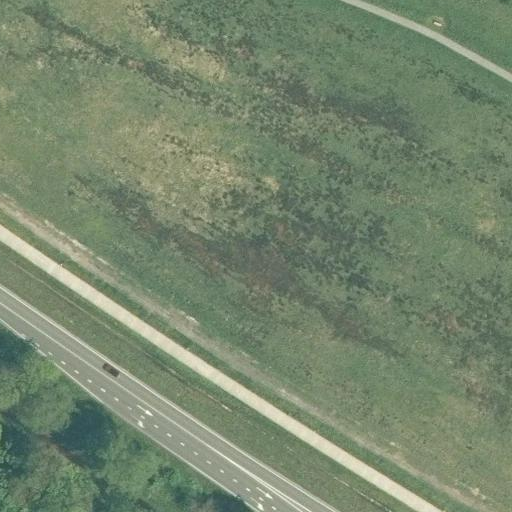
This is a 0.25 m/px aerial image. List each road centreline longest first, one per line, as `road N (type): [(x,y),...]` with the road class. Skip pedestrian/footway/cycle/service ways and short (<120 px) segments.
road 1 (primary): [(322,511),(18,316)]
road 2 (primary): [(18,316),(98,383),(285,511)]
